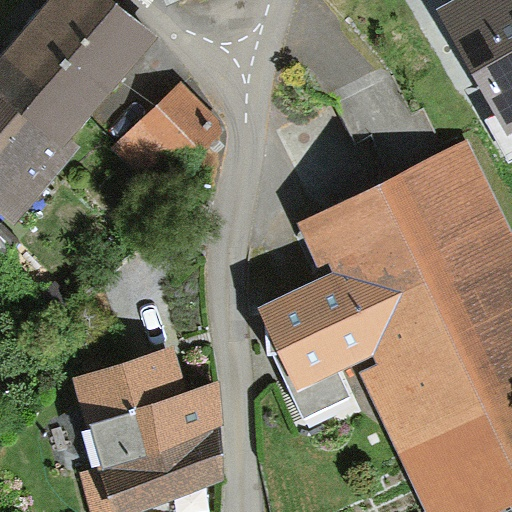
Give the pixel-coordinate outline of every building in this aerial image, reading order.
[(0,194),(0,195),(133,44),(82,0),(53,0),(0,61),(0,194)] [(511,0),(453,0),(450,2),(511,107),(511,0)] [(168,180),(220,128),(178,87),(127,138),(168,180)] [(341,274),(272,305),(299,365),(368,334),(440,496),(511,463),(511,362),(510,357),(511,356),(511,249),(466,147),(314,214),(341,274)] [(173,341),(83,367),(120,493),(214,466),(215,376),(185,385),(173,341)]
